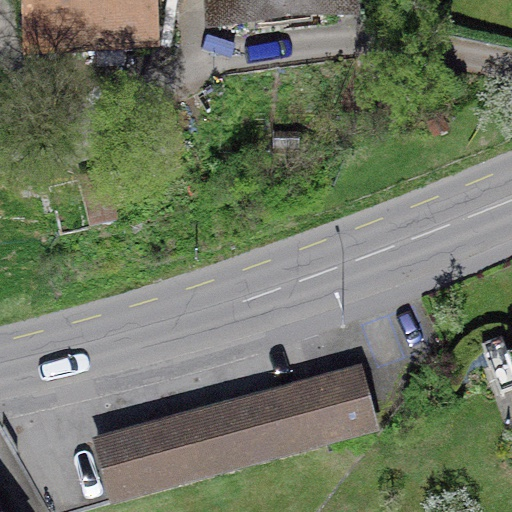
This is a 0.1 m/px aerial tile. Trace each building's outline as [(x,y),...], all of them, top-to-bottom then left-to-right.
[(155,0),(22,0),(24,70),(158,66),(155,0)] [(354,0),(207,0),(209,46),(356,41),(354,0)] [(103,173),(47,187),(59,235),(115,222),(103,173)] [(284,394),(300,451),(373,432),(358,374),(284,394)] [(111,502),(300,451),(284,394),(95,445),(111,502)]
